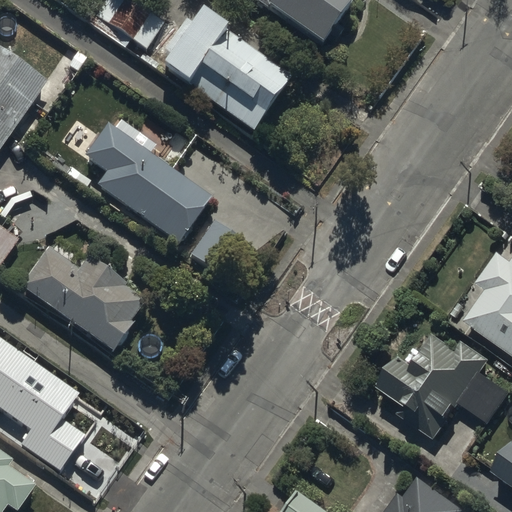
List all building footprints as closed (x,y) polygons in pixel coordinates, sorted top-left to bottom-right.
[(106,0),(95,17),(146,52),(166,23),(131,0),(106,0)] [(357,1),(356,0),(250,0),(267,12),(269,9),(323,48),(357,1)] [(166,55),(160,64),(254,133),(294,80),(227,31),(229,29),(205,11),(193,26),(187,21),(163,53),(166,55)] [(71,48),(47,81),(64,93),(88,60),(71,48)] [(0,49),(0,152),(49,84),(0,49)] [(211,200),(108,126),(75,171),(178,246),(211,200)] [(250,245),(214,220),(190,257),(226,281),(250,245)] [(0,227),(0,267),(19,242),(0,227)] [(511,245),(498,248),(478,276),(483,280),(479,286),(488,293),(467,323),(511,354),(511,245)] [(47,250),(20,287),(112,354),(134,324),(131,323),(145,303),(124,288),(126,285),(89,259),(79,273),(47,250)] [(402,360),(381,389),(405,406),(399,415),(437,441),(451,421),(448,419),(459,403),(490,425),(511,395),(484,377),(493,364),(462,342),(455,352),(433,336),(412,366),(402,360)] [(0,408),(33,431),(23,444),(70,477),(95,440),(70,423),(87,399),(0,339),(0,408)] [(0,511),(5,511),(9,507),(16,511),(22,511),(39,488),(11,469),(17,461),(0,449),(0,511)] [(511,452),(496,475),(511,486),(511,452)] [(321,511),(303,498),(292,511),(321,511)]
